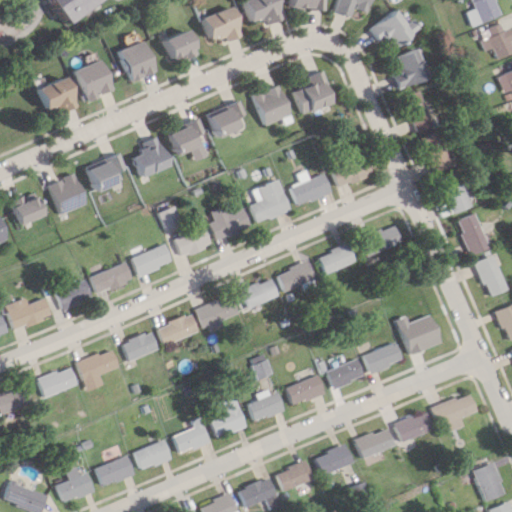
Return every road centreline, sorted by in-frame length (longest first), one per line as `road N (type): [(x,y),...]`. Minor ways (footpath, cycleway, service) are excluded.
road 1 (residential): [(408,187),(0,358)]
road 2 (residential): [(479,355),(114,511)]
road 3 (residential): [(511,434),(358,68)]
road 4 (residential): [(0,169),(302,41),(343,51),(358,68)]
